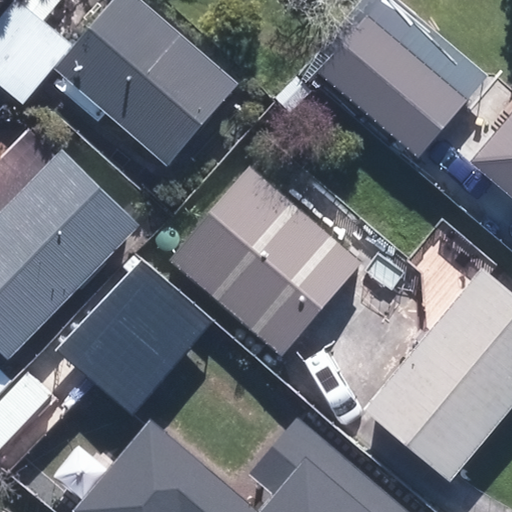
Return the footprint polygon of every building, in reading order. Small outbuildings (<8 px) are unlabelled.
[(23,0),(21,3),(17,0),(15,0),(0,17),(0,83),(25,104),(58,67),(74,49),(43,22),(62,0),(23,0)] [(169,164),(241,83),(145,0),(116,0),(74,49),(58,67),(169,164)] [(469,107),(366,24),(322,79),(424,162),(469,107)] [(143,226),(65,149),(59,156),(31,129),(0,160),(0,210),(2,212),(0,214),(0,348),(10,359),(143,226)] [(363,262),(248,165),(170,258),(285,355),(363,262)] [(511,165),(498,182),(511,194),(511,165)] [(511,409),(511,291),(482,267),(366,407),(454,480),(511,409)] [(184,341),(140,303),(88,364),(132,401),(184,341)] [(173,456),(109,401),(67,450),(46,474),(89,511),(124,511),(158,474),(173,456)] [(67,450),(31,419),(10,444),(46,474),(67,450)] [(200,510),(198,511),(349,511),(303,472),(269,511),(238,511),(216,492),(200,510)] [(198,511),(200,510),(158,474),(124,511),(198,511)]
